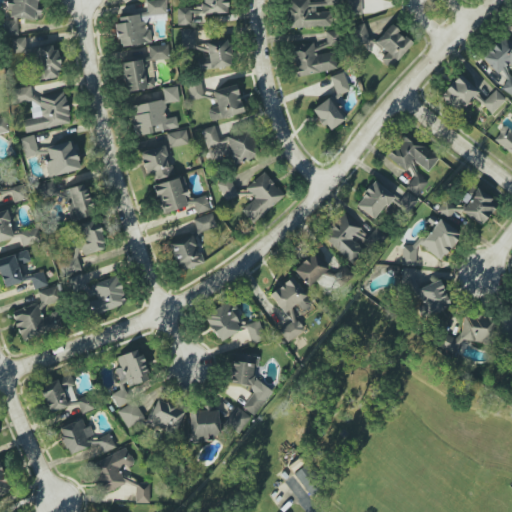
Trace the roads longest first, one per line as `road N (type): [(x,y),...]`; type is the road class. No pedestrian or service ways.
road 1 (residential): [(0,376),(178,311),(251,268),(337,195),(492,0)]
road 2 (residential): [(82,0),(123,174),(209,374)]
road 3 (residential): [(261,0),(299,150),(337,195)]
road 4 (residential): [(0,366),(73,511)]
road 5 (residential): [(408,99),(511,186)]
road 6 (residential): [(471,20),(451,0),(414,2),(415,17),(448,50)]
